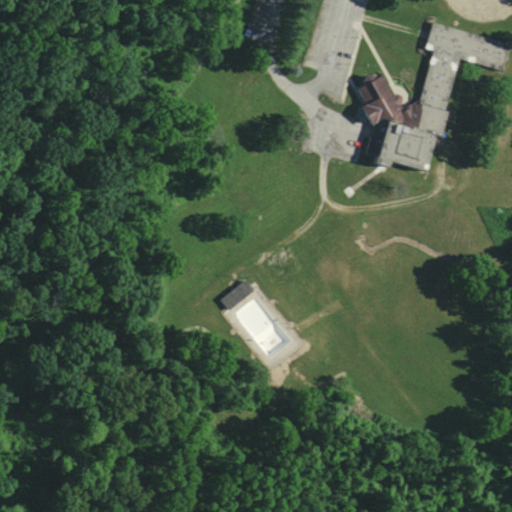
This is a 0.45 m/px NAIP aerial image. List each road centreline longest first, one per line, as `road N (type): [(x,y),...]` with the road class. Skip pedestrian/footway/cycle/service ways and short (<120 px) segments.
road 1 (track): [(328,153),(324,189),(332,203),(358,208),(454,190),(469,166),(450,154),(440,194)]
road 2 (track): [(324,189),(305,228),(227,276)]
